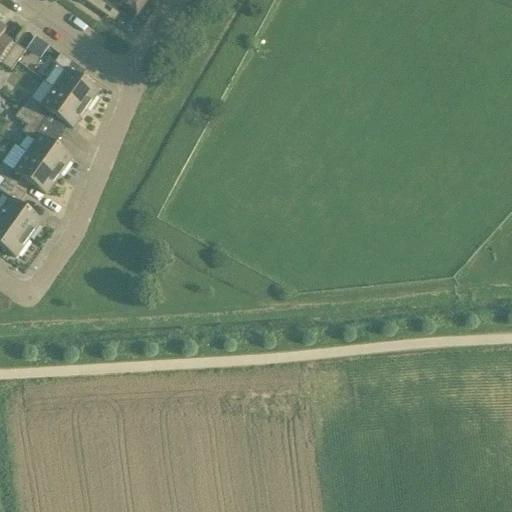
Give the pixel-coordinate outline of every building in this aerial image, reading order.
[(142,0),(84,0),(84,1),(107,18),(114,9),(132,22),(146,3),(142,0)] [(0,58),(11,43),(1,36),(5,31),(0,27),(0,58)] [(18,62),(8,55),(0,65),(11,72),(18,62)] [(53,64),(56,66),(44,82),(85,111),(98,93),(75,76),(79,69),(60,55),(53,64)] [(52,89),(40,107),(28,99),(21,108),(42,123),(49,113),(72,130),(85,111),(44,82),(44,83),(52,89)] [(0,95),(0,107),(11,117),(17,110),(0,95)] [(26,154),(58,177),(71,158),(35,132),(42,123),(21,108),(14,118),(26,127),(21,133),(35,142),(26,154)] [(45,195),(58,177),(26,154),(13,172),(1,164),(0,165),(0,178),(4,181),(15,189),(15,188),(22,179),(45,195)] [(15,188),(15,189),(4,181),(0,186),(0,192),(9,199),(0,210),(0,220),(28,240),(41,222),(18,205),(25,195),(15,188)] [(28,240),(0,220),(0,248),(15,259),(28,240)]
